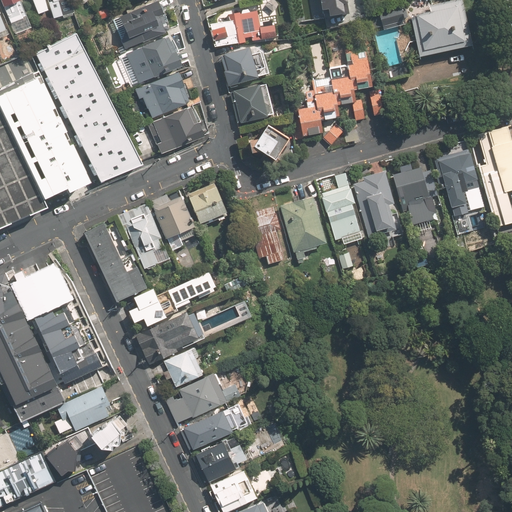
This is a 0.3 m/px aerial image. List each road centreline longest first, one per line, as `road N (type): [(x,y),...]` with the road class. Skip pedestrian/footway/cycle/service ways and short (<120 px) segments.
road 1 (residential): [(60,221),(199,511)]
road 2 (residential): [(225,144),(234,173),(248,179),(456,123)]
road 3 (residential): [(60,221),(225,144)]
road 4 (residential): [(225,144),(186,0)]
